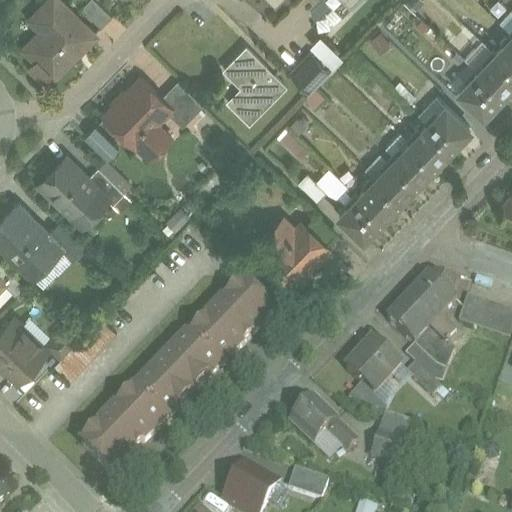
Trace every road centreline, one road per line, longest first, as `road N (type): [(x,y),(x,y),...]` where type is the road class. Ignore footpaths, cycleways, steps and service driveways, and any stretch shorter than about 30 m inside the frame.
road 1 (residential): [(418,234),(154,511)]
road 2 (residential): [(7,119),(82,93),(169,0)]
road 3 (residential): [(511,137),(418,234)]
